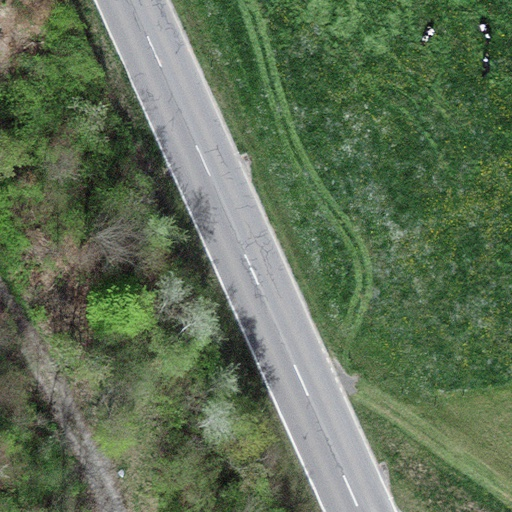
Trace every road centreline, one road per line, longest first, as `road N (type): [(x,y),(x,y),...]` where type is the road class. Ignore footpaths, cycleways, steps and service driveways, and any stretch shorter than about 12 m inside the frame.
road 1 (secondary): [(131,0),(362,511)]
road 2 (track): [(0,289),(66,400),(111,511)]
